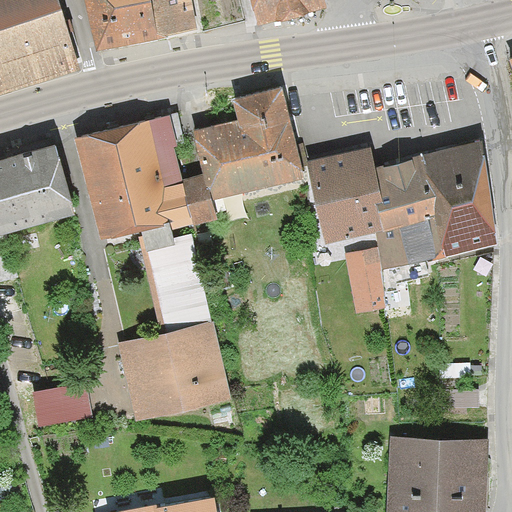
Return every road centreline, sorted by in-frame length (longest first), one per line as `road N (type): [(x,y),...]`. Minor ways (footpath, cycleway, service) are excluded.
road 1 (residential): [(476,21),(510,182),(511,439)]
road 2 (secondary): [(350,43),(99,87)]
road 3 (residential): [(0,366),(43,511)]
road 4 (secondary): [(476,21),(350,43)]
